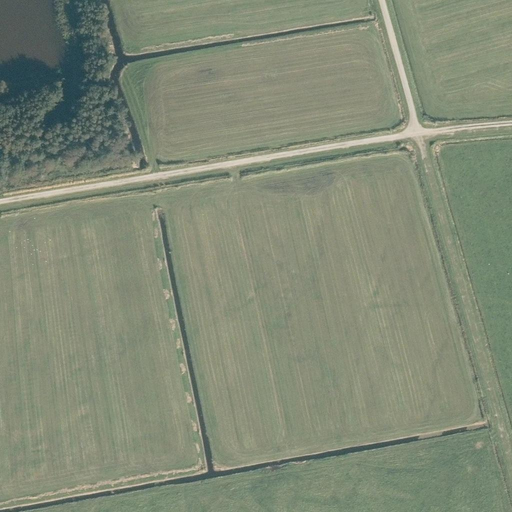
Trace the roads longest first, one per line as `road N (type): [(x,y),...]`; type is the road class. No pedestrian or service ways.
road 1 (track): [(511,469),(416,132)]
road 2 (track): [(416,132),(379,0)]
